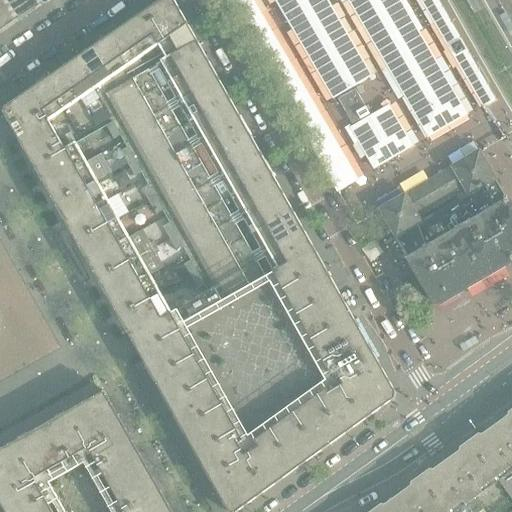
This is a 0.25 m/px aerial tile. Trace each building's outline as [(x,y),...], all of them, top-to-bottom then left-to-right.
[(18,21),(6,0),(0,0),(0,27),(2,32),(18,21)] [(36,9),(30,0),(6,0),(18,21),(36,9)] [(49,0),(30,0),(36,9),(39,7),(38,5),(42,2),(45,3),(49,0)] [(188,26),(173,0),(162,0),(141,14),(151,32),(159,46),(188,26)] [(221,0),(349,221),(511,125),(511,62),(475,0),(221,0)] [(159,46),(151,32),(141,14),(125,25),(143,57),(159,46)] [(143,57),(125,25),(109,36),(127,68),(143,57)] [(166,85),(208,61),(192,32),(188,26),(159,46),(163,52),(167,59),(155,66),(166,85)] [(127,68),(109,36),(94,47),(111,78),(127,68)] [(111,78),(94,47),(78,58),(95,89),(111,78)] [(95,89),(78,58),(62,69),(79,100),(95,89)] [(176,103),(218,80),(208,61),(166,85),(176,103)] [(79,100),(62,69),(46,80),(64,111),(79,100)] [(64,111),(46,80),(30,91),(41,110),(48,122),(64,111)] [(187,122),(229,98),(218,80),(176,103),(187,122)] [(48,122),(41,110),(30,91),(5,108),(3,114),(19,142),(48,122)] [(197,141),(240,117),(229,98),(187,122),(197,141)] [(208,160),(250,136),(240,117),(197,141),(208,160)] [(64,150),(48,122),(19,142),(33,167),(64,150)] [(120,136),(113,123),(106,127),(113,140),(120,136)] [(219,179),(261,155),(250,136),(208,160),(219,179)] [(86,163),(75,144),(64,150),(33,167),(44,186),(86,163)] [(134,161),(127,149),(120,152),(127,165),(134,161)] [(496,181),(479,152),(452,167),(466,190),(456,196),(458,200),(464,209),(472,204),(468,197),(496,181)] [(229,197),(272,174),(261,155),(219,179),(229,197)] [(141,174),(134,161),(127,165),(134,178),(141,174)] [(55,205),(96,181),(86,163),(44,186),(55,205)] [(466,190),(452,167),(429,181),(442,204),(456,196),(466,190)] [(240,216),(282,192),(272,174),(229,197),(240,216)] [(107,200),(96,181),(55,205),(65,224),(107,200)] [(442,204),(429,181),(380,210),(392,232),(442,204)] [(477,213),(505,197),(504,195),(503,193),(496,181),(468,197),(472,204),(477,213)] [(155,199),(148,186),(141,190),(148,203),(155,199)] [(251,235),(293,211),(282,192),(240,216),(251,235)] [(511,262),(511,208),(505,197),(477,213),(479,215),(456,228),(459,233),(486,278),(511,262)] [(162,211),(155,199),(148,203),(155,215),(162,211)] [(76,243),(118,219),(107,200),(65,224),(76,243)] [(459,233),(456,228),(449,217),(464,209),(458,200),(395,236),(410,261),(459,233)] [(261,254),(303,230),(293,211),(251,235),(261,254)] [(128,238),(118,219),(76,243),(86,262),(128,238)] [(176,237),(169,224),(163,228),(170,240),(176,237)] [(272,274),(315,250),(303,230),(261,254),(272,274)] [(486,278),(459,233),(410,261),(433,302),(440,304),(486,278)] [(183,249),(176,237),(170,240),(177,253),(183,249)] [(97,280),(139,257),(128,238),(86,262),(97,280)] [(396,394),(350,312),(315,250),(272,274),(222,303),(215,290),(171,314),(130,338),(227,511),(237,511),(394,399),(396,394)] [(150,276),(139,257),(97,280),(108,299),(150,276)] [(198,274),(191,262),(184,265),(191,278),(198,274)] [(205,286),(198,274),(191,278),(191,279),(183,283),(187,291),(196,286),(198,290),(205,286)] [(118,318),(160,294),(150,276),(108,299),(118,318)] [(171,314),(160,294),(118,318),(130,338),(171,314)] [(171,511),(104,392),(0,450),(0,504),(4,511),(171,511)] [(511,412),(510,414),(509,417),(482,437),(479,437),(470,443),(497,481),(511,469),(511,412)] [(497,481),(470,443),(461,449),(461,452),(452,459),(433,472),(430,472),(421,478),(445,511),(453,511),(465,504),(467,506),(484,495),(482,492),(497,481)] [(445,511),(421,478),(413,484),(412,488),(394,501),(385,507),(381,507),(373,511),(445,511)]
